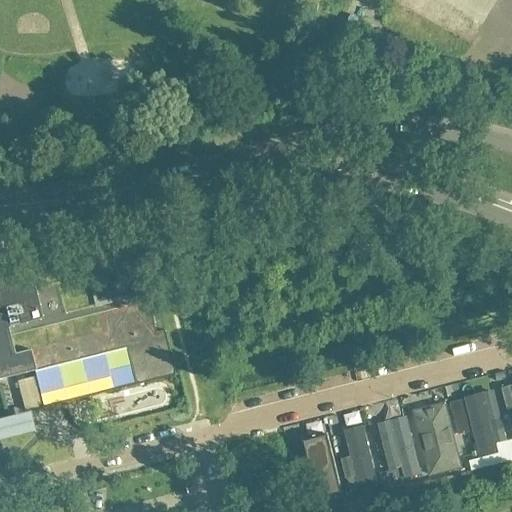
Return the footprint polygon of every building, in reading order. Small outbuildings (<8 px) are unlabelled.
[(155,332),(145,293),(152,291),(152,292),(154,291),(141,242),(79,257),(79,259),(84,258),(88,276),(67,281),(62,264),(67,262),(66,261),(0,277),(0,379),(126,347),(135,383),(135,385),(175,374),(164,330),(162,330),(162,331),(155,332)] [(40,407),(32,377),(16,381),(24,408),(24,411),(30,410),(40,407)] [(422,470),(455,466),(445,403),(413,408),(422,470)] [(0,435),(34,427),(30,410),(24,411),(24,408),(0,414),(0,435)] [(349,490),(420,477),(410,420),(338,433),(349,490)] [(511,472),(511,460),(503,463),(506,474),(511,472)] [(493,477),(491,466),(470,471),(473,483),(493,477)] [(461,486),(458,474),(438,479),(440,491),(461,486)] [(428,494),(425,482),(405,487),(408,499),(425,495),(428,494)] [(384,505),(381,493),(360,499),(363,510),(384,505)] [(350,511),(348,502),(327,507),(328,511),(350,511)]
